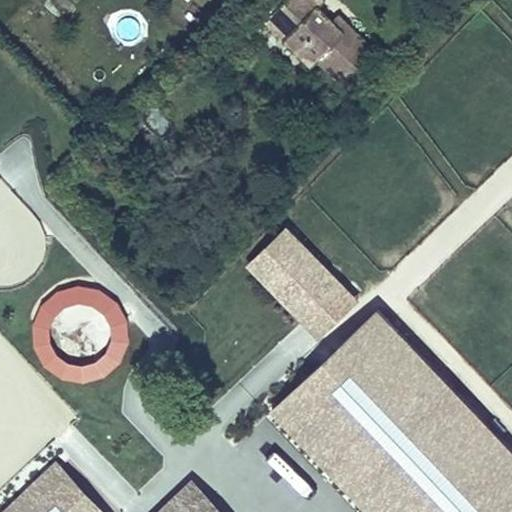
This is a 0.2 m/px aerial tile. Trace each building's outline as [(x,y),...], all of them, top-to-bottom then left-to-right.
[(341,36),(316,13),(323,5),(316,0),(287,0),(264,25),(310,69),(317,62),(341,85),(372,53),(348,29),(341,36)] [(137,41),(143,24),(125,18),(119,36),(137,41)] [(358,298),(286,226),(246,265),(318,338),(358,298)] [(105,377),(121,362),(130,342),(128,320),(118,301),(100,289),(78,285),(57,292),(41,306),(33,326),(34,348),(45,367),(63,380),(84,383),(105,377)] [(511,511),(511,441),(379,304),(267,412),(363,511),(511,511)] [(103,511),(52,461),(0,511),(103,511)] [(161,511),(223,511),(195,481),(161,511)]
